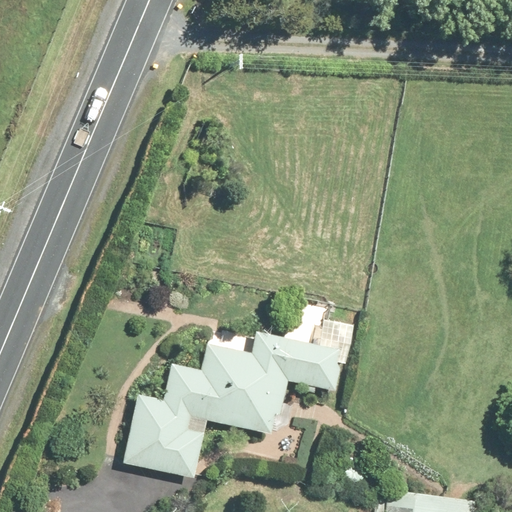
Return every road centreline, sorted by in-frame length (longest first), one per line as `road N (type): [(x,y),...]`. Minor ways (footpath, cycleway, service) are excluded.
road 1 (tertiary): [(148,0),(0,353)]
road 2 (track): [(132,35),(511,53)]
